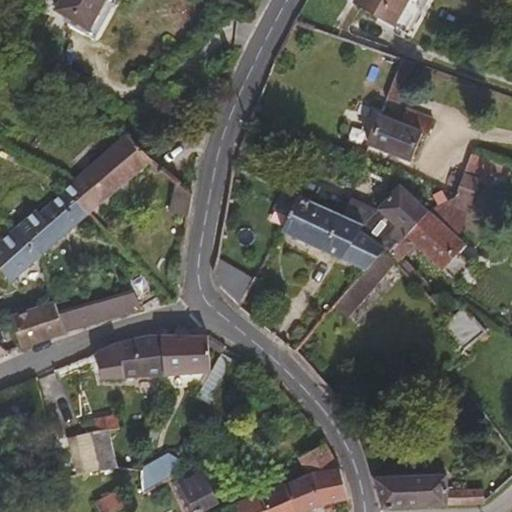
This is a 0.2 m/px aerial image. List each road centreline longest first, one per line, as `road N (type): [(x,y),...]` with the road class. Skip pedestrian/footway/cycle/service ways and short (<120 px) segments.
road 1 (tertiary): [(286,0),(223,120),(198,256),(203,303)]
road 2 (tertiary): [(203,303),(311,393),(337,432),(362,511)]
road 3 (residential): [(0,372),(203,303)]
